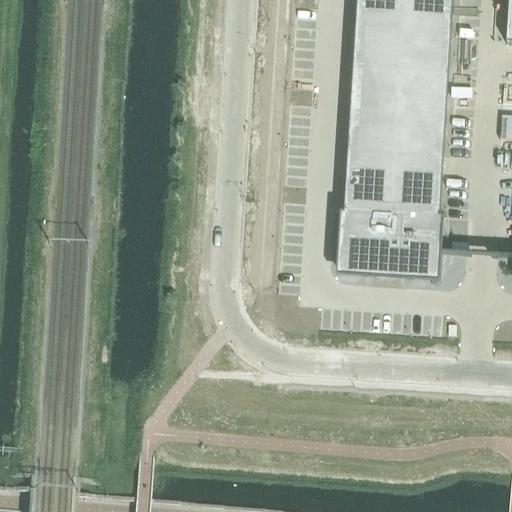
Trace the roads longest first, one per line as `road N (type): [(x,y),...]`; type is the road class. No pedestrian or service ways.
road 1 (unclassified): [(241,0),(222,284),(231,324)]
road 2 (unknown): [(500,0),(480,307)]
road 3 (unclassified): [(511,377),(285,361),(254,350),(231,324)]
